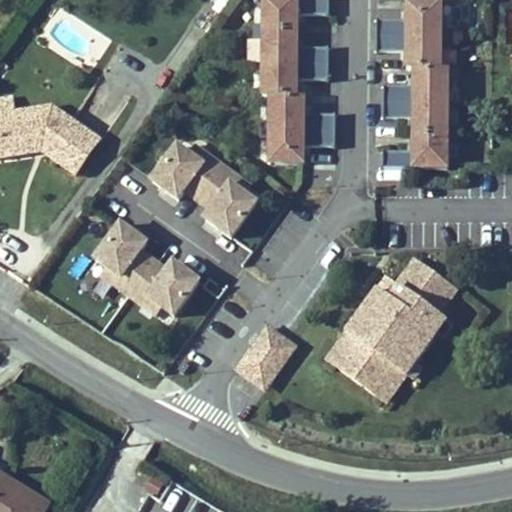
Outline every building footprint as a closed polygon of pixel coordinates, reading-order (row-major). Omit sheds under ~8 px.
[(328,0),(260,0),(259,94),(268,94),(267,165),(302,165),(302,145),(333,146),(334,118),(302,117),(303,97),(293,97),(293,78),(326,79),(327,49),(295,49),(296,14),(328,15),(328,0)] [(440,70),(440,1),(405,1),(405,22),(380,22),(380,51),(405,51),(405,65),(413,65),(413,89),(387,89),(387,118),(413,118),(413,152),(382,152),(382,169),(449,169),(449,70),(440,70)] [(0,116),(14,114),(12,100),(0,102),(0,116)] [(54,109),(14,114),(0,116),(0,136),(4,156),(45,149),(49,153),(47,159),(76,178),(101,144),(54,109)] [(189,154),(177,145),(152,178),(177,196),(183,187),(212,208),(205,218),(233,238),(260,201),(248,193),(253,186),(196,145),(189,154)] [(147,243),(120,223),(93,258),(109,270),(103,279),(154,317),(162,307),(174,316),(199,282),(172,263),(165,272),(140,253),(147,243)] [(413,254),(398,276),(443,311),(460,288),(413,254)] [(393,400),(454,319),(443,311),(398,276),(387,291),(380,285),(329,352),(393,400)] [(299,346),(268,324),(234,371),(265,393),(299,346)] [(149,465),(137,482),(156,496),(169,480),(149,465)] [(0,511),(48,511),(54,502),(0,469),(0,511)]
